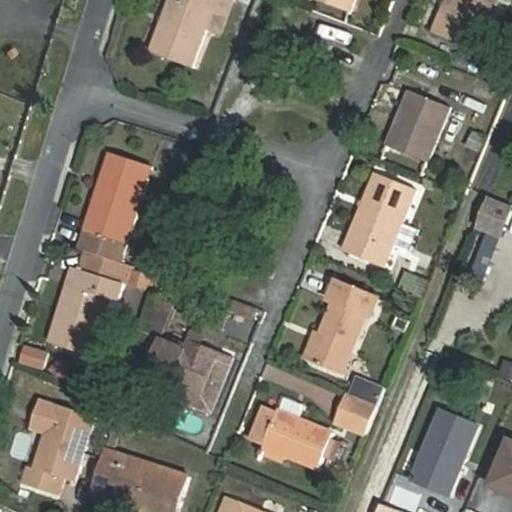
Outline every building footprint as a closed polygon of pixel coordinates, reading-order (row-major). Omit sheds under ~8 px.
[(219,0),(170,0),(151,47),(193,65),(211,21),(219,0)] [(235,0),(219,0),(211,21),(225,26),(235,0)] [(457,0),(456,3),(450,0),(449,0),(438,28),(481,44),(498,0),(457,0)] [(430,164),(453,107),(412,91),(389,146),(430,164)] [(117,153),(86,245),(120,257),(126,259),(158,166),(117,153)] [(387,265),(419,187),(379,172),(347,248),(387,265)] [(483,223),(506,233),(511,218),(511,202),(494,195),(483,223)] [(422,227),(406,220),(397,244),(412,251),(422,227)] [(120,257),(89,247),(82,266),(114,277),(120,257)] [(74,285),(54,341),(92,355),(112,297),(119,299),(125,281),(82,266),(76,285),(74,285)] [(376,319),(384,299),(339,281),(331,302),(338,304),(312,360),(344,374),(370,317),(376,319)] [(232,316),(255,322),(259,307),(236,301),(232,316)] [(176,313),(158,306),(138,365),(176,381),(206,393),(223,351),(200,342),(197,350),(193,348),(166,337),(176,313)] [(20,366),(47,370),(49,351),(23,347),(20,366)] [(206,393),(176,381),(171,394),(200,405),(205,406),(210,405),(215,402),(218,398),(235,356),(223,351),(206,393)] [(511,374),(511,362),(500,357),(494,372),(510,379),(511,374)] [(383,402),(354,390),(343,420),(371,431),(383,402)] [(58,404),(48,434),(56,436),(65,406),(58,404)] [(56,436),(48,434),(37,468),(29,465),(23,484),(61,497),(66,480),(73,481),(94,415),(65,406),(56,436)] [(266,447),(291,458),(323,471),(337,437),(281,414),(266,447)] [(511,441),(494,486),(511,493),(511,441)] [(287,467),(291,458),(266,447),(262,456),(287,467)] [(153,506),(151,511),(180,511),(191,479),(110,451),(99,484),(117,491),(115,495),(153,506)] [(95,494),(147,511),(151,511),(153,506),(115,495),(117,491),(99,484),(95,494)] [(254,511),(228,500),(222,511),(254,511)]
